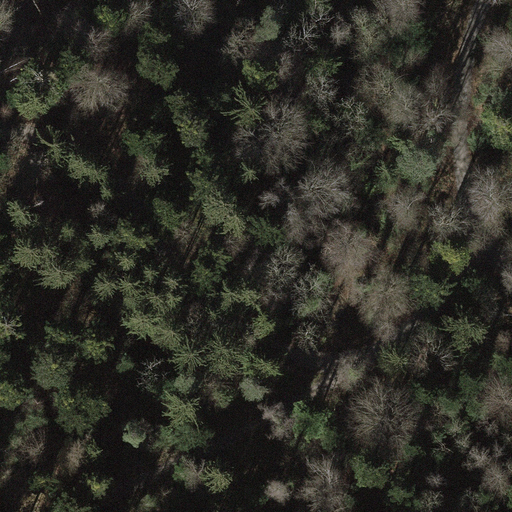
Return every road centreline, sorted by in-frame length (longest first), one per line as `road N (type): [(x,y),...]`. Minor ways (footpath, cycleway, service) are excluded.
road 1 (track): [(80,511),(254,425),(391,340),(429,310),(482,235)]
road 2 (track): [(345,370),(274,345),(226,315),(118,184),(79,151),(0,133)]
road 3 (track): [(483,0),(463,92),(464,177),(482,235),(511,264)]
